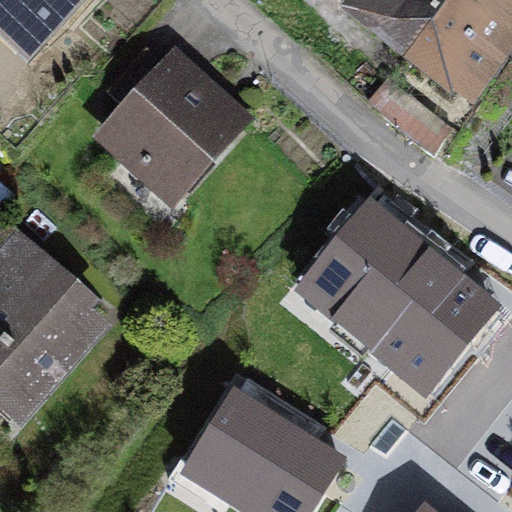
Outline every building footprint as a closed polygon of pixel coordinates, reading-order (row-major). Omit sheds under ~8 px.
[(73,0),(0,0),(0,28),(26,52),(73,0)] [(356,0),(352,5),(408,50),(444,0),(356,0)] [(507,56),(511,48),(511,0),(444,0),(408,50),(461,90),(488,57),(507,56)] [(108,96),(129,115),(106,142),(147,177),(155,167),(181,190),(232,131),(208,110),(216,100),(175,64),(170,71),(147,51),(108,96)] [(386,80),(369,103),(432,156),(450,130),(386,80)] [(383,195),(303,293),(338,322),(350,309),(383,335),(373,350),(426,394),(493,312),(429,260),(445,241),(383,195)] [(0,304),(1,305),(0,306),(0,401),(18,417),(68,362),(64,358),(93,327),(66,302),(73,293),(16,241),(0,259),(0,304)] [(247,379),(187,474),(247,511),(310,511),(340,464),(300,439),(312,420),(247,379)]
